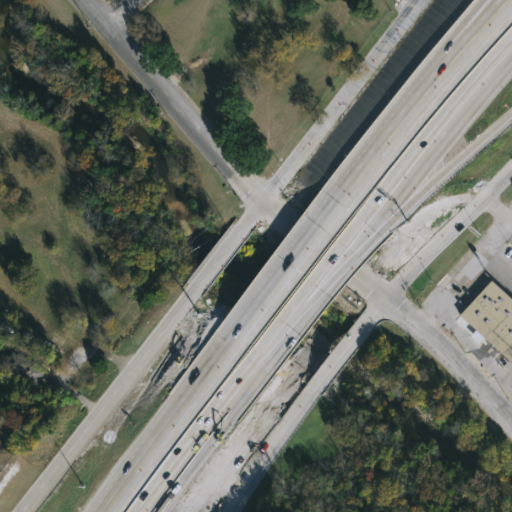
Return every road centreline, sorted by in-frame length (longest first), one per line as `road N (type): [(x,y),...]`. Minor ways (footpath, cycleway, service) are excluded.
road 1 (tertiary): [(385,301),(236,177),(86,0)]
road 2 (secondary): [(418,0),(251,217)]
road 3 (secondary): [(189,298),(23,511)]
road 4 (motorway): [(504,0),(335,200)]
road 5 (motorway): [(511,15),(349,211)]
road 6 (motorway): [(360,219),(511,33)]
road 7 (motorway): [(232,331),(96,511)]
road 8 (motorway): [(372,253),(511,91)]
road 9 (motorway): [(246,342),(118,510)]
road 10 (motorway): [(130,511),(256,351)]
road 11 (motorway): [(169,511),(283,365)]
road 12 (secondary): [(385,301),(511,171)]
road 13 (tertiary): [(511,426),(385,301)]
road 14 (motorway): [(256,351),(360,219)]
road 15 (motorway): [(335,200),(232,331)]
road 16 (motorway): [(349,211),(246,342)]
road 17 (motorway): [(283,365),(372,253)]
road 18 (secondary): [(232,511),(313,394)]
road 19 (motorway): [(372,253),(470,176)]
